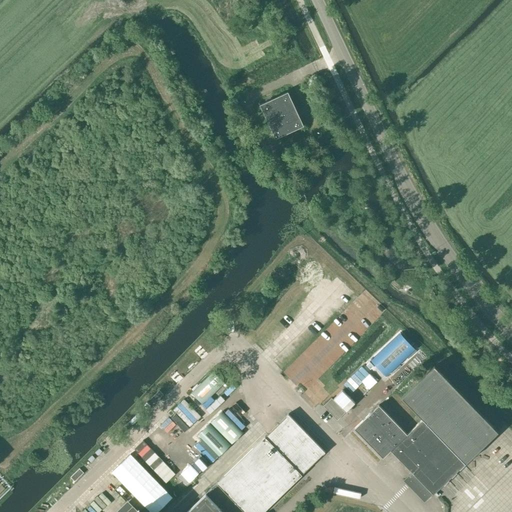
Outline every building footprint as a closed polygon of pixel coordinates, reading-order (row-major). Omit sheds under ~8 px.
[(276,138),(303,125),(288,92),(260,105),(276,138)] [(383,457),(390,450),(433,494),(497,431),(434,366),(402,397),(422,419),(407,434),(379,405),(354,428),(383,457)] [(213,372),(191,394),(202,405),(203,405),(225,383),(213,372)] [(337,420),(345,412),(332,398),(323,406),(337,420)] [(262,511),(325,452),(288,414),(188,511),(138,511),(128,500),(115,511),(262,511)] [(138,507),(142,499),(134,495),(130,502),(138,507)]
